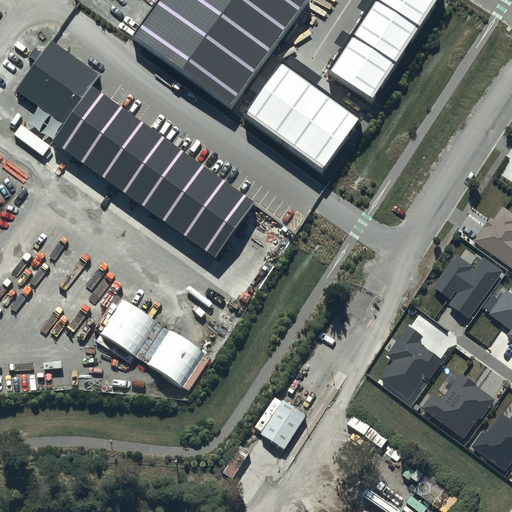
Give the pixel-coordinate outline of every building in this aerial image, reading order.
[(137,0),(115,0),(99,24),(120,39),(144,5),(137,0)] [(309,3),(305,0),(162,0),(134,40),(231,110),(309,3)] [(375,0),(328,73),(373,102),(439,0),(375,0)] [(24,27),(5,56),(12,60),(31,31),(24,27)] [(62,159),(219,270),(260,213),(98,99),(108,84),(55,47),(15,103),(73,144),(62,159)] [(150,71),(132,60),(124,70),(142,83),(150,71)] [(361,119),(282,62),(243,117),(321,173),(361,119)] [(511,212),(502,205),(492,217),(490,216),(472,240),(511,267),(511,212)] [(469,270),(472,266),(456,254),(432,285),(449,298),(454,290),(456,292),(448,303),(467,317),(502,270),(482,256),(471,271),(469,270)] [(511,293),(506,290),(489,314),(510,329),(506,335),(511,339),(511,293)] [(423,337),(408,326),(387,355),(394,359),(380,379),(408,400),(425,377),(430,381),(444,361),(419,342),(423,337)] [(310,374),(296,365),(276,398),(282,402),(260,437),(284,452),(300,425),(299,424),(304,416),(289,406),(310,374)] [(463,373),(459,371),(441,396),(432,390),(420,407),(462,437),(477,416),(480,417),(493,398),(474,385),(476,383),(463,373)] [(511,413),(508,418),(500,412),(487,431),(483,428),(470,446),(504,470),(511,459),(511,413)] [(240,447),(222,474),(231,481),(250,453),(240,447)]
